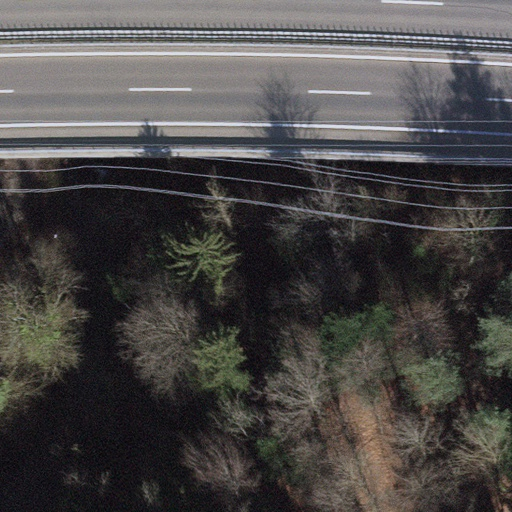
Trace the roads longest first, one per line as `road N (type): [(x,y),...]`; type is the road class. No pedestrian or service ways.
road 1 (motorway): [(0,92),(511,101)]
road 2 (track): [(0,213),(56,0)]
road 3 (track): [(470,511),(511,332)]
